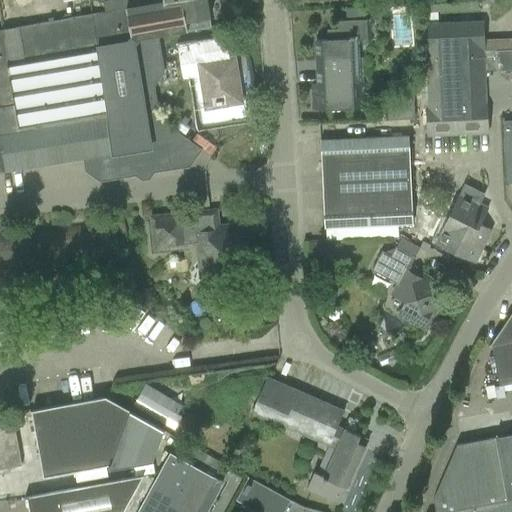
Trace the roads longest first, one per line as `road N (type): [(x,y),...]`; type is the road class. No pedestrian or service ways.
road 1 (unclassified): [(430,413),(311,353),(283,291),(268,0)]
road 2 (unclassified): [(430,413),(511,258)]
